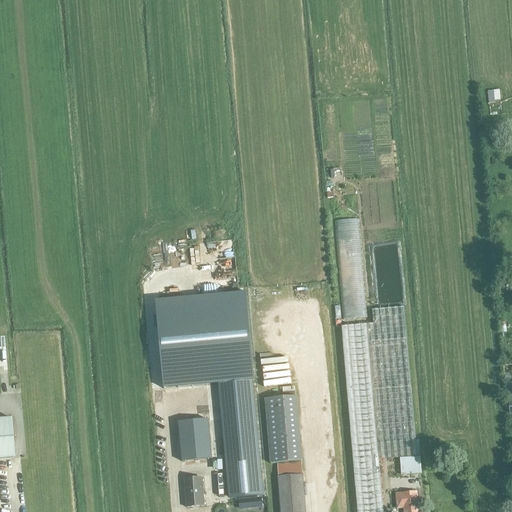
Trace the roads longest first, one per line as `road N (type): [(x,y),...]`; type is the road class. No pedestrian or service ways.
road 1 (track): [(24,0),(59,277),(74,317),(93,511)]
road 2 (unknown): [(315,511),(331,378),(318,307)]
road 3 (unknown): [(19,511),(14,404),(0,402)]
